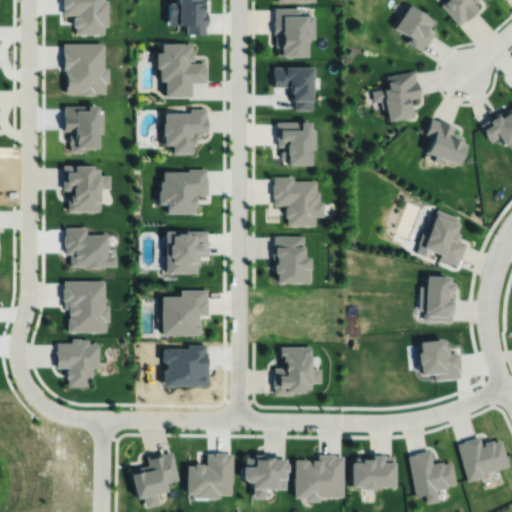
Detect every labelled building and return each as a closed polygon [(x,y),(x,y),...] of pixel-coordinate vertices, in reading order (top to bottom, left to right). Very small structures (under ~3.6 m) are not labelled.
[(59,0),(59,7),(60,7),(60,14),(73,14),(73,16),(70,16),(70,26),(73,26),(73,33),(101,33),(101,25),(105,25),(105,0),(59,0)] [(169,7),(169,26),(185,26),(185,34),(205,34),(205,0),(180,0),(180,7),(169,7)] [(442,0),(439,3),(458,23),(464,17),(465,19),(478,7),(472,2),(474,0),(442,0)] [(407,2),(400,13),(398,12),(392,22),(393,23),(392,25),(408,35),(405,40),(419,50),(423,43),(425,44),(433,31),(427,27),(433,18),(407,2)] [(300,6),(273,6),(273,21),(271,21),(271,32),(274,32),(274,45),(275,45),(275,54),(305,54),(305,39),(306,39),(306,36),(313,36),(313,14),(305,14),(305,13),(300,13),(300,6)] [(62,41),(62,68),(64,68),(64,91),(81,91),(81,93),(93,93),(93,91),(104,91),(104,81),(107,81),(107,66),(103,66),(103,41),(62,41)] [(161,41),(161,50),(155,50),(155,65),(159,65),(159,79),(164,79),(164,94),(190,94),(190,80),(204,80),(204,76),(205,76),(205,65),(204,65),(204,61),(188,61),(188,59),(193,59),(193,50),(191,50),(191,42),(183,42),(183,41),(161,41)] [(271,65),(272,71),(271,71),(271,85),(288,85),(288,90),(290,90),(290,99),(293,99),(293,108),(310,108),(310,98),(311,98),(310,64),(271,65)] [(413,69),(385,74),(387,86),(370,89),(372,100),(379,99),(380,107),(384,106),(386,118),(397,116),(397,117),(404,116),(405,117),(413,115),(410,97),(419,95),(416,78),(415,79),(413,69)] [(498,111),(484,119),(485,120),(479,124),(489,140),(498,134),(503,143),(509,139),(511,144),(511,105),(503,111),(504,112),(501,115),(498,111)] [(205,107),(188,107),(188,111),(164,111),(164,121),(162,121),(162,133),(164,133),(164,143),(172,143),(172,151),(192,151),(192,143),(195,143),(195,135),(191,135),(191,131),(206,131),(206,115),(205,115),(205,107)] [(64,108),(64,116),(59,116),(59,138),(66,138),(66,153),(101,153),(100,108),(64,108)] [(430,117),(423,133),(431,136),(425,151),(433,154),(431,159),(441,163),(443,158),(456,163),(464,142),(460,141),(461,140),(460,139),(461,135),(451,131),(453,125),(437,118),(437,120),(430,117)] [(309,120),(274,120),(274,136),(276,136),(276,145),(281,145),(281,150),(279,150),(279,157),(285,157),(285,163),(309,163),(309,148),(314,148),(314,127),(309,127),(309,120)] [(92,164),(61,164),(61,189),(72,189),(72,193),(70,193),(70,199),(66,199),(66,210),(99,210),(99,187),(109,187),(109,174),(99,174),(99,173),(98,173),(98,167),(92,167),(92,164)] [(205,167),(187,167),(187,170),(163,170),(163,180),(160,180),(160,189),(158,189),(158,203),(166,203),(166,212),(194,212),(194,204),(196,204),(196,196),(194,196),(194,193),(206,193),(206,176),(205,176),(205,167)] [(292,175),(272,175),(272,183),(270,183),(270,195),(272,195),(272,203),(287,203),(287,206),(283,206),(283,215),(285,215),(285,224),(314,224),(314,215),(322,215),(322,200),(318,200),(318,190),(315,190),(315,179),(292,179),(292,175)] [(436,208),(426,234),(421,232),(417,242),(422,244),(421,246),(439,253),(437,257),(455,264),(458,256),(459,257),(465,242),(455,238),(457,233),(454,232),(457,222),(456,222),(458,217),(436,208)] [(63,227),(63,234),(61,234),(61,245),(63,245),(63,253),(72,253),(72,254),(68,254),(68,265),(86,265),(86,267),(98,267),(98,265),(113,265),(113,255),(105,255),(105,234),(84,234),(84,227),(63,227)] [(206,230),(165,230),(165,272),(195,272),(195,263),(198,263),(198,255),(207,255),(207,238),(206,238),(206,230)] [(302,235),(272,235),(272,242),(270,242),(270,257),(274,257),(274,263),(272,263),(272,272),(274,272),(274,281),(308,281),(308,256),(302,256),(302,235)] [(425,275),(424,286),(418,285),(417,309),(423,309),(422,319),(450,320),(450,312),(452,312),(453,296),(447,295),(447,290),(452,291),(452,282),(447,282),(448,276),(425,275)] [(103,279),(62,280),(63,288),(61,288),(61,300),(62,300),(63,307),(67,307),(67,313),(68,313),(68,317),(67,317),(67,331),(104,330),(104,321),(108,320),(108,305),(103,305),(103,279)] [(206,289),(179,289),(179,295),(161,295),(161,334),(198,334),(198,330),(199,330),(199,322),(198,322),(198,314),(207,314),(207,297),(206,297),(206,289)] [(55,342),(55,351),(54,351),(54,367),(66,367),(66,370),(64,370),(64,378),(66,378),(66,385),(86,385),(86,377),(91,377),(91,367),(98,367),(98,342),(88,342),(88,339),(80,339),(80,338),(71,338),(71,342),(55,342)] [(442,339),(418,341),(419,352),(416,353),(417,364),(418,364),(419,375),(433,373),(433,379),(458,377),(457,369),(459,369),(457,352),(448,353),(447,345),(443,345),(442,339)] [(161,350),(160,387),(201,387),(201,374),(207,374),(207,355),(204,355),(204,345),(188,345),(188,350),(161,350)] [(309,346),(278,346),(278,357),(280,357),(280,363),(282,363),(282,367),(272,367),(272,374),(271,374),(271,386),(272,386),(272,394),(291,394),(291,392),(302,392),(302,389),(309,388),(309,381),(319,381),(319,368),(311,368),(311,357),(309,357),(309,346)] [(478,436),(462,440),(463,442),(456,444),(466,481),(482,476),(481,473),(507,466),(499,440),(492,442),(491,440),(483,442),(483,445),(480,446),(478,436)] [(406,456),(413,494),(423,493),(425,501),(437,499),(435,490),(446,488),(445,486),(455,484),(450,462),(442,463),(441,461),(431,463),(428,450),(413,453),(413,454),(406,456)] [(171,452),(162,454),(162,453),(145,457),(147,465),(129,470),(136,499),(142,498),(144,508),(158,504),(156,495),(167,492),(165,483),(177,480),(171,452)] [(206,454),(206,466),(204,466),(204,464),(194,464),(194,466),(186,466),(186,494),(194,494),(194,498),(219,498),(219,495),(230,495),(231,483),(232,483),(232,454),(225,454),(225,453),(214,453),(214,454),(206,454)] [(249,483),(252,483),(252,490),(253,490),(253,498),(264,498),(264,490),(277,490),(277,488),(285,488),(285,478),(285,459),(278,459),(278,456),(263,456),(263,454),(254,454),(254,457),(245,457),(245,467),(240,467),(240,477),(243,477),(245,481),(249,483)] [(292,459),(292,494),(301,495),(301,498),(316,499),(316,494),(341,495),(342,456),(332,456),(332,454),(316,454),(316,460),(310,460),(309,461),(305,461),(306,459),(292,459)] [(349,463),(349,487),(361,487),(361,490),(372,490),(372,487),(393,487),(393,456),(384,456),(384,455),(367,455),(367,460),(362,460),(362,458),(353,458),(353,463),(349,463)]
